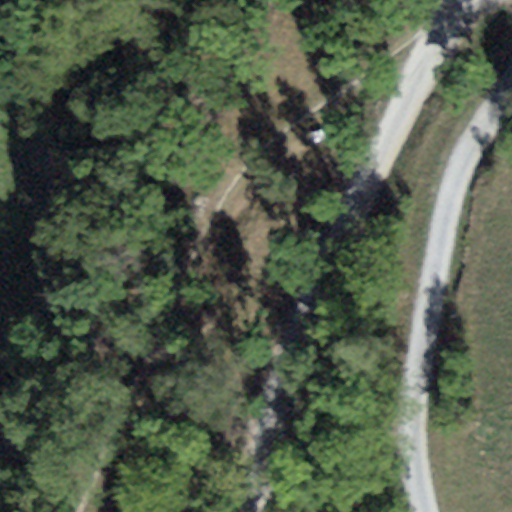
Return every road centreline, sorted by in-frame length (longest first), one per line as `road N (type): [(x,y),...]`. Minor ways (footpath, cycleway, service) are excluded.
road 1 (track): [(511,27),(439,216),(435,511)]
road 2 (track): [(243,511),(324,247),(427,53)]
